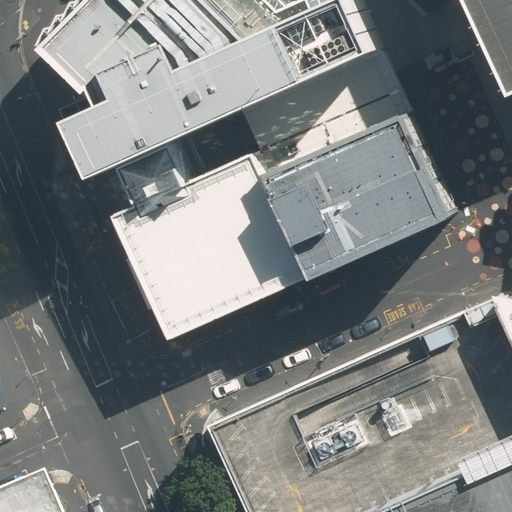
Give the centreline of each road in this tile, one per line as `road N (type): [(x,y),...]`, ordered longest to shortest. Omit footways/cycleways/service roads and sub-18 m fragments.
road 1 (residential): [(116,409),(511,242)]
road 2 (tertiary): [(0,132),(116,409)]
road 3 (residential): [(0,462),(116,409)]
